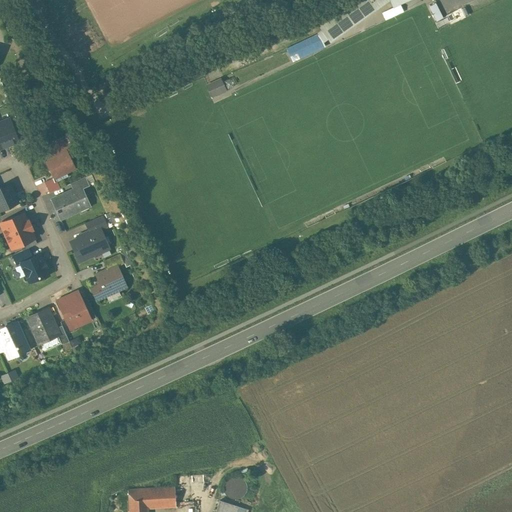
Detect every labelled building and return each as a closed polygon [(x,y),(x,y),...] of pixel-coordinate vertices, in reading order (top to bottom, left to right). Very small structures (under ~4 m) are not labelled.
[(356,0),(320,26),(331,40),(388,0),(391,0),(393,7),(407,0),(356,0)] [(318,33),(287,47),(293,60),(324,45),(318,33)] [(235,74),(223,80),(227,88),(238,83),(235,74)] [(212,81),(205,84),(211,97),(225,90),(220,81),(213,84),(212,81)] [(65,135),(46,145),(52,158),(66,151),(65,148),(70,145),(65,135)] [(52,158),(45,161),(53,177),(55,177),(65,172),(66,173),(75,168),(66,151),(52,158)] [(65,172),(55,177),(57,181),(68,176),(66,173),(65,172)] [(85,176),(70,183),(73,189),(80,186),(81,187),(88,184),(85,176)] [(55,177),(53,177),(44,182),(49,193),(60,188),(57,181),(55,177)] [(0,187),(0,209),(17,202),(9,184),(0,187)] [(69,194),(52,202),(60,218),(77,210),(76,208),(88,203),(81,187),(80,186),(73,189),(67,191),(69,194)] [(22,213),(0,222),(0,224),(5,236),(30,225),(28,222),(26,221),(22,213)] [(102,215),(85,222),(89,231),(98,226),(99,229),(107,226),(102,215)] [(30,225),(5,236),(11,248),(19,244),(24,242),(34,238),(30,229),(31,228),(30,225)] [(89,231),(85,232),(86,235),(70,242),(79,261),(100,252),(102,248),(107,246),(99,229),(98,226),(89,231)] [(22,250),(11,255),(16,265),(20,263),(20,262),(32,257),(28,247),(22,250)] [(119,253),(104,260),(107,269),(116,265),(116,266),(123,262),(119,253)] [(32,257),(20,262),(20,263),(29,281),(37,278),(38,279),(48,274),(45,268),(46,267),(44,262),(42,262),(38,254),(32,257)] [(100,284),(91,288),(96,299),(125,286),(116,266),(116,265),(107,269),(96,274),(100,284)] [(73,292),(57,300),(68,325),(75,322),(77,325),(90,319),(82,303),(79,304),(73,292)] [(95,317),(88,300),(82,303),(90,319),(95,317)] [(47,308),(26,317),(38,343),(59,334),(47,308)] [(15,322),(0,328),(0,330),(1,332),(0,332),(0,350),(4,349),(8,358),(28,349),(15,322)] [(66,335),(58,338),(61,345),(69,341),(66,335)] [(4,382),(19,377),(16,369),(1,374),(4,382)] [(127,488),(128,499),(146,498),(146,506),(174,505),(174,486),(127,488)] [(146,498),(128,499),(128,511),(146,511),(146,506),(146,498)] [(215,511),(234,511),(237,506),(220,500),(215,511)]
